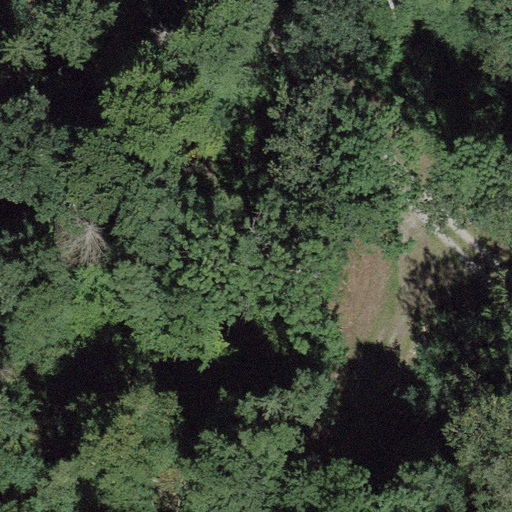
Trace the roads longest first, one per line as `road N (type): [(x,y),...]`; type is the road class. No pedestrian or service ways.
road 1 (track): [(511,259),(271,0)]
road 2 (track): [(292,511),(491,239)]
